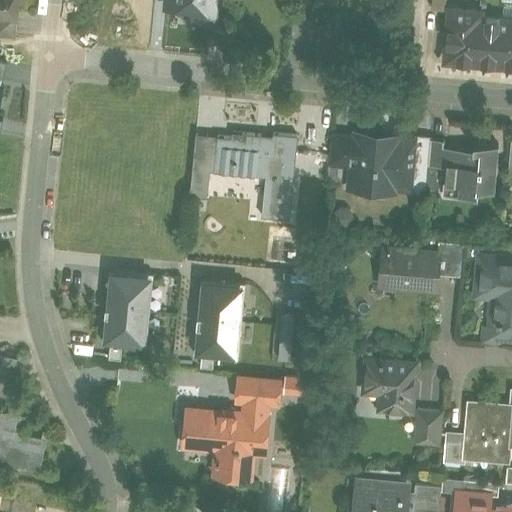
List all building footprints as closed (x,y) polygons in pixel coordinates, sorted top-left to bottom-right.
[(0,0),(0,11),(19,13),(20,0),(0,0)] [(216,0),(167,0),(167,6),(195,8),(193,19),(215,21),(216,0)] [(481,10),(452,8),(448,57),(476,60),(480,16),(481,16),(481,10)] [(19,13),(0,11),(0,32),(17,35),(19,13)] [(511,18),(481,16),(480,16),(476,60),(494,61),(494,59),(503,60),(503,62),(511,62),(511,18)] [(334,25),(319,24),(316,53),(331,55),(334,25)] [(274,134),(234,130),(234,135),(198,131),(194,166),(212,168),(213,161),(235,163),(234,168),(240,169),(241,168),(267,170),(263,214),(291,216),(299,133),(275,131),(274,134)] [(416,139),(355,133),(351,180),(412,185),(416,139)] [(432,136),(416,135),(416,139),(412,185),(411,190),(428,192),(430,163),(432,136)] [(445,137),(432,136),(430,163),(443,164),(445,137)] [(476,147),(466,146),(464,146),(463,147),(461,150),(460,152),(448,151),(445,184),(459,185),(459,192),(479,193),(480,186),(496,188),(500,143),(483,141),(481,141),(479,142),(477,144),(476,147)] [(463,242),(440,240),(440,249),(441,249),(439,269),(460,271),(463,242)] [(440,249),(384,244),(384,246),(388,247),(385,282),(437,287),(439,269),(441,249),(440,249)] [(511,256),(482,254),(480,289),(501,291),(499,318),(505,318),(505,316),(511,317),(511,256)] [(153,271),(110,267),(103,341),(111,342),(123,343),(147,345),(153,271)] [(246,280),(202,276),(195,352),(203,352),(216,354),(239,356),(246,280)] [(123,343),(111,342),(109,356),(122,357),(123,343)] [(0,465),(11,468),(13,463),(28,466),(29,459),(36,460),(40,439),(7,432),(9,426),(15,428),(17,427),(18,426),(20,425),(20,423),(21,421),(20,420),(20,418),(17,416),(0,412),(0,378),(14,381),(19,355),(0,351),(0,465)] [(216,354),(203,352),(202,364),(214,365),(216,354)] [(417,359),(368,355),(368,360),(365,362),(364,371),(367,374),(366,379),(380,380),(383,384),(381,404),(413,407),(417,359)] [(281,377),(241,373),(239,396),(247,396),(271,399),(279,400),(281,377)] [(307,379),(283,377),(282,390),(306,391),(307,379)] [(246,411),(191,405),(187,441),(219,444),(217,469),(253,472),(259,414),(269,415),(271,399),(247,396),(246,411)] [(511,426),(511,402),(472,399),(469,432),(467,456),(509,459),(511,438),(511,426)] [(443,407),(420,405),(417,437),(441,439),(443,407)] [(469,432),(448,430),(445,457),(466,459),(467,456),(469,432)] [(501,478),(465,476),(463,490),(494,492),(500,493),(501,478)] [(408,482),(360,478),(356,511),(405,511),(407,497),(415,497),(416,488),(408,487),(408,482)] [(443,482),(416,480),(416,488),(415,497),(414,508),(440,510),(443,482)] [(511,511),(511,502),(505,502),(504,505),(493,504),(494,492),(463,490),(458,489),(455,511),(511,511)]
